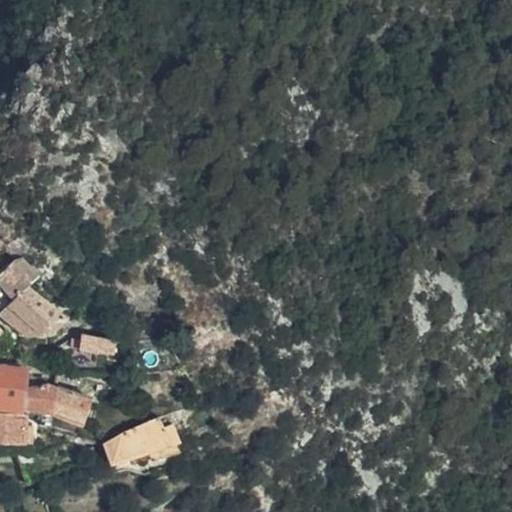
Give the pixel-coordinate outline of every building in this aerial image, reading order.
[(0,252),(1,251),(9,238),(0,228),(0,252)] [(22,256),(17,265),(37,284),(44,272),(31,257),(22,256)] [(14,305),(37,284),(17,265),(0,283),(0,303),(8,311),(14,305)] [(37,284),(14,305),(37,334),(53,328),(73,317),(65,311),(47,295),(37,284)] [(8,311),(5,314),(25,339),(37,334),(14,305),(8,311)] [(0,343),(9,335),(0,323),(0,343)] [(116,352),(118,340),(118,338),(105,336),(84,332),(83,347),(116,352)] [(0,406),(26,409),(30,409),(34,398),(35,398),(32,380),(0,375),(0,406)] [(34,398),(30,409),(52,414),(57,393),(54,392),(50,392),(35,398),(34,398)] [(57,393),(52,414),(82,425),(92,397),(57,393)] [(0,410),(0,441),(17,441),(25,441),(26,411),(1,410),(0,410)] [(175,453),(181,442),(174,425),(164,429),(159,418),(139,425),(124,432),(104,441),(112,463),(129,458),(131,458),(149,452),(151,458),(133,464),(134,465),(175,453)] [(184,449),(181,442),(175,453),(184,449)] [(131,458),(133,464),(151,458),(149,452),(131,458)]
